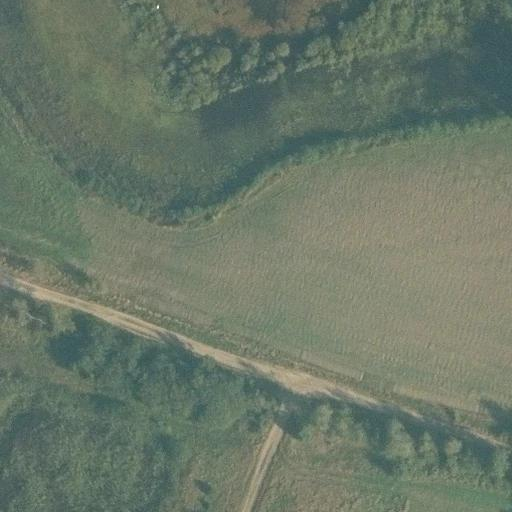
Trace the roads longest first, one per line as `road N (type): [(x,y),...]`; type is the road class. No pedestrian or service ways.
road 1 (track): [(511,460),(0,280)]
road 2 (track): [(246,511),(287,387)]
